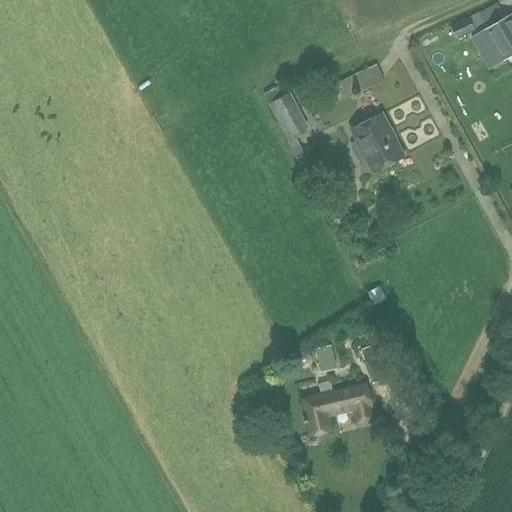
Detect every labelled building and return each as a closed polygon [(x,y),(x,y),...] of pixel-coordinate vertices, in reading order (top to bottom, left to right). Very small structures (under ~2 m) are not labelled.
[(475,31),(472,27),(502,12),(497,3),(450,27),(457,41),(475,31)] [(487,31),(503,60),(511,55),(511,20),(510,17),(487,31)] [(264,93),(298,161),(306,157),(297,139),(308,134),(305,128),(308,127),(290,91),(289,92),(284,83),(264,93)] [(366,160),(373,173),(404,157),(382,115),(352,131),(357,142),(353,144),(351,149),(357,161),(362,162),(366,160)] [(368,293),(371,299),(372,300),(375,305),(382,301),(375,289),(368,293)] [(394,377),(382,344),(363,350),(373,384),(394,377)] [(315,349),(318,361),(333,357),(331,345),(315,349)] [(370,405),(366,386),(303,401),(311,436),(331,432),(327,416),(355,409),(359,424),(373,421),(369,406),(370,405)]
